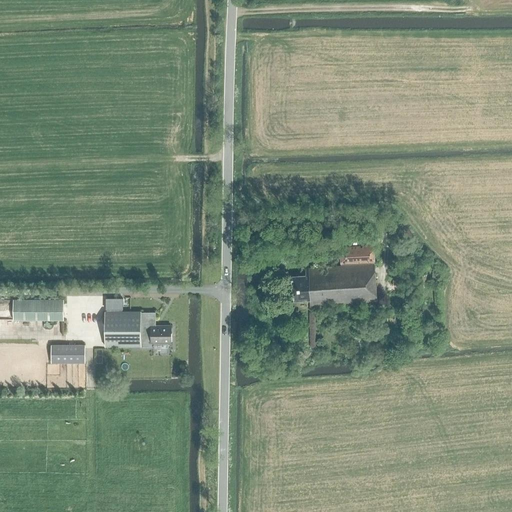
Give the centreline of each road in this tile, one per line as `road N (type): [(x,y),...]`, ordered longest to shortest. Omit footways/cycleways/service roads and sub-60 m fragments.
road 1 (unclassified): [(224,511),(233,0)]
road 2 (track): [(228,221),(367,217),(384,230),(384,272)]
